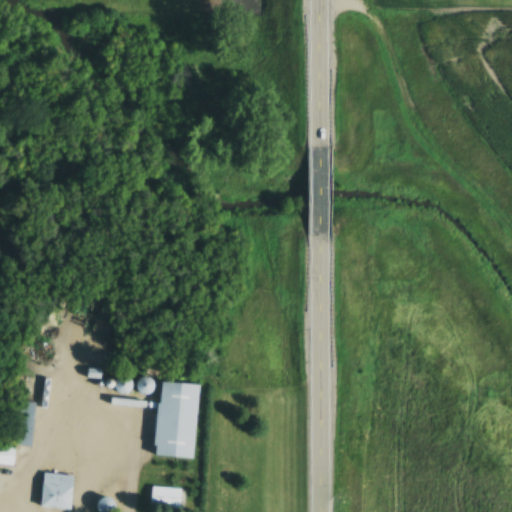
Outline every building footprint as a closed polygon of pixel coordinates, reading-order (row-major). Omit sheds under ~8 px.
[(151,393),(148,378),(137,381),(140,395),(151,393)] [(195,460),(200,385),(159,382),(155,457),(195,460)] [(17,447),(36,448),(38,403),(19,402),(17,447)] [(0,464),(14,466),(16,446),(0,444),(0,464)] [(71,510),(73,476),(43,474),(41,509),(71,510)]
